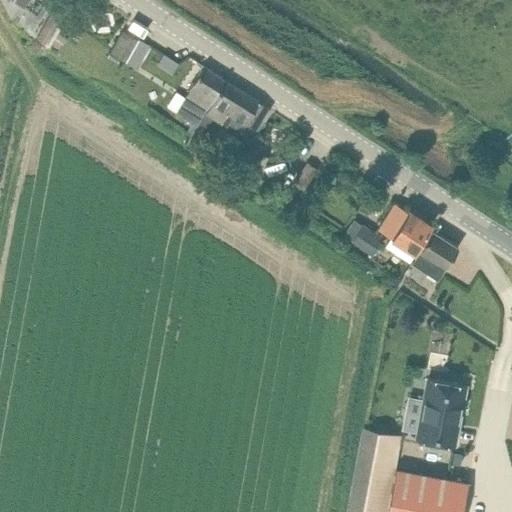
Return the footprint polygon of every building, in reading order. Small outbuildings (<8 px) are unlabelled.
[(45,42),(61,17),(53,11),(36,37),(45,42)] [(186,35),(209,49),(216,38),(193,24),(186,35)] [(123,30),(113,47),(110,51),(125,60),(137,38),(123,30)] [(159,62),(173,71),(177,64),(163,54),(159,62)] [(206,112),(227,80),(204,65),(184,98),(206,112)] [(227,80),(206,112),(194,132),(201,137),(214,117),(223,123),(224,122),(227,124),(230,120),(242,128),(245,122),(257,129),(271,108),(227,80)] [(159,115),(170,95),(164,92),(153,112),(159,115)] [(304,188),(306,185),(317,168),(308,161),(294,181),(304,188)] [(208,216),(207,217),(200,228),(219,241),(227,228),(228,229),(238,214),(216,200),(206,215),(208,216)] [(408,211),(395,202),(384,219),(380,226),(415,250),(433,223),(410,207),(408,211)] [(372,255),(383,239),(363,225),(352,241),(372,255)] [(422,246),(412,261),(419,265),(437,278),(447,263),(458,246),(433,229),(422,246)] [(206,252),(210,241),(196,236),(192,246),(206,252)] [(445,297),(455,282),(444,275),(434,290),(445,297)] [(462,381),(424,374),(413,433),(437,437),(451,440),(462,381)] [(361,454),(349,511),(385,511),(395,466),(401,430),(366,424),(361,454)] [(395,466),(385,511),(463,511),(469,481),(395,466)]
